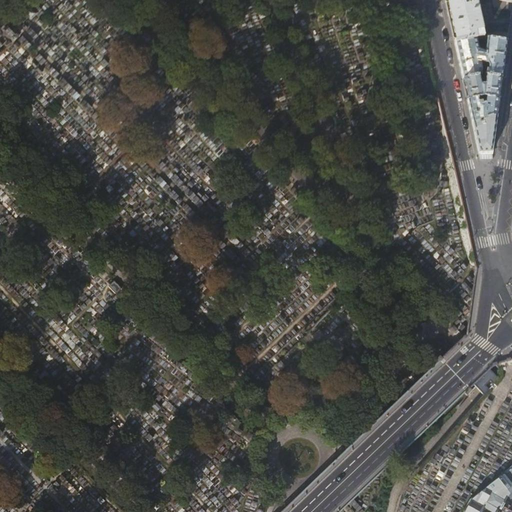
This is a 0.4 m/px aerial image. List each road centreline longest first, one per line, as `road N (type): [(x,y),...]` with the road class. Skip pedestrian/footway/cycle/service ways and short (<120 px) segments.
road 1 (residential): [(430,0),(494,279)]
road 2 (tertiary): [(485,346),(312,511)]
road 3 (tertiary): [(511,265),(499,229),(511,137)]
